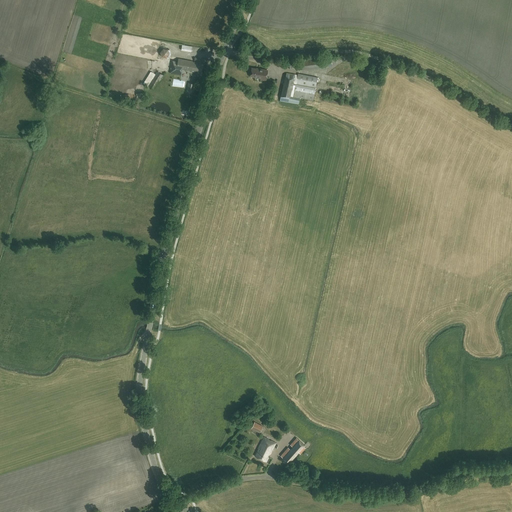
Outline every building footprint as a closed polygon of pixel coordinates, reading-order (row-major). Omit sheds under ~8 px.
[(166,58),(169,54),(168,49),(163,48),(160,52),(161,56),(166,58)] [(289,61),(290,69),(296,68),(296,69),(331,64),(330,55),(289,61)] [(182,70),(188,71),(188,70),(191,71),(190,71),(195,72),(195,74),(200,74),(200,71),(201,71),(202,65),(197,64),(197,62),(194,62),(193,62),(193,61),(178,59),(177,62),(171,61),(169,73),(181,75),(182,70)] [(259,68),(259,69),(251,68),(250,76),(261,78),(260,78),(266,79),(267,70),(259,68)] [(155,74),(147,86),(153,90),(163,75),(156,71),(155,74)] [(317,78),(298,74),(297,75),(286,72),(280,100),(292,102),(293,96),(313,100),(317,78)] [(193,93),(195,84),(188,82),(187,91),(193,93)] [(263,426),(254,422),(251,428),(259,433),(263,426)] [(276,443),(264,437),(258,449),(255,456),(266,462),(268,457),(267,456),(268,454),(270,454),(271,451),(272,448),(273,449),(276,443)] [(305,445),(296,438),(290,445),(293,447),(290,450),(288,447),(280,456),(283,458),(282,459),(288,464),(298,452),(300,454),(305,448),(304,446),(305,445)]
